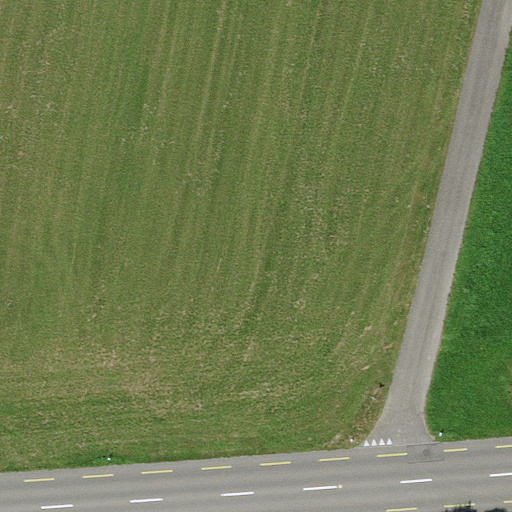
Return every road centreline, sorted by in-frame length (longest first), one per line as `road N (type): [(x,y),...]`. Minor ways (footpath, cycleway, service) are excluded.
road 1 (residential): [(507,0),(390,483)]
road 2 (tertiary): [(0,510),(390,483)]
road 3 (tertiary): [(390,483),(511,474)]
